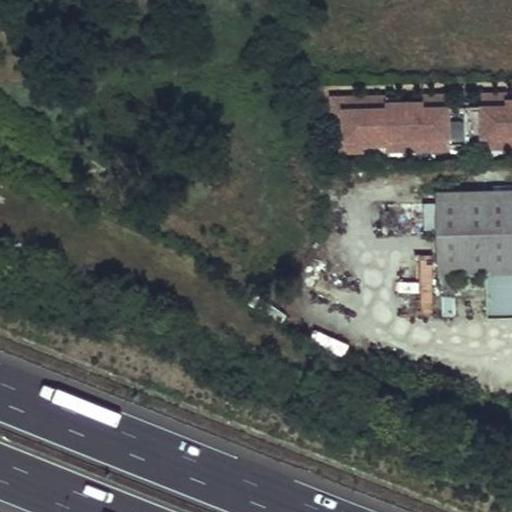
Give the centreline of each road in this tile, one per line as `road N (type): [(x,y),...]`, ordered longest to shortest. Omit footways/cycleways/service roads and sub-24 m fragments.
road 1 (unknown): [(0,212),(145,257),(332,378),(511,436)]
road 2 (motorway): [(296,511),(0,394)]
